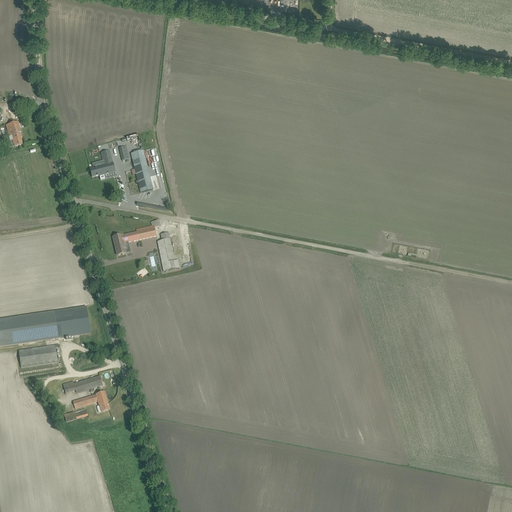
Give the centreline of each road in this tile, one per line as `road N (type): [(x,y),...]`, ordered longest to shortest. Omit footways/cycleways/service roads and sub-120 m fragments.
road 1 (unclassified): [(408,260),(71,198)]
road 2 (tertiary): [(168,511),(71,198)]
road 3 (tertiary): [(71,198),(42,105),(34,0)]
road 4 (unclassified): [(172,0),(330,28),(329,0)]
road 5 (track): [(511,59),(330,28)]
